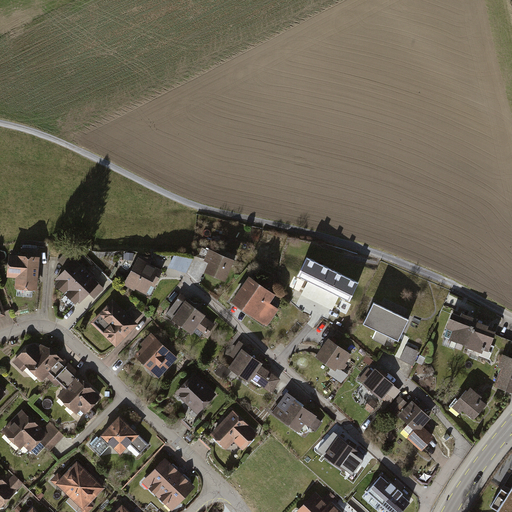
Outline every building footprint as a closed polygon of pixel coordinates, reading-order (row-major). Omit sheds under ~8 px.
[(69,289),(86,271),(73,258),(75,256),(68,250),(58,260),(67,269),(58,279),(59,280),(58,281),(67,289),(68,288),(69,289)] [(206,272),(224,279),(232,260),(210,251),(206,259),(210,261),(206,272)] [(35,288),(37,258),(10,256),(10,266),(13,266),(13,275),(18,276),(17,286),(35,288)] [(135,286),(145,292),(151,281),(154,283),(161,272),(149,265),(152,258),(140,256),(125,283),(134,288),(135,286)] [(298,275),(323,288),(332,270),(307,258),(298,275)] [(187,262),(175,261),(174,268),(186,269),(187,262)] [(358,283),(332,270),(323,288),(349,301),(358,283)] [(103,288),(86,271),(69,289),(70,290),(69,291),(78,300),(79,299),(80,300),(88,292),(94,298),(103,288)] [(274,296),(250,279),(234,301),(249,311),(252,307),(260,312),(257,317),(266,323),(276,310),(268,304),(274,296)] [(203,315),(186,302),(185,304),(178,299),(167,313),(191,332),(196,325),(206,333),(213,324),(202,316),(203,315)] [(111,325),(104,332),(116,344),(130,329),(129,328),(132,324),(126,318),(126,312),(123,312),(112,302),(101,314),(111,325)] [(409,319),(374,302),(363,324),(398,340),(409,319)] [(466,344),(475,321),(476,319),(458,313),(457,316),(452,314),(444,335),(466,344)] [(488,326),(475,321),(466,344),(466,346),(481,351),(480,355),(489,358),(494,346),(491,345),(495,333),(487,329),(488,326)] [(137,355),(153,370),(158,365),(163,370),(175,358),(170,353),(170,352),(154,337),(137,355)] [(349,354),(329,340),(317,356),(335,368),(340,360),(343,362),(349,354)] [(245,347),(240,343),(231,355),(237,359),(231,367),(248,380),(252,374),(264,383),(262,385),(271,391),(279,380),(270,374),(271,373),(259,364),(260,363),(248,354),(251,350),(246,346),(245,347)] [(406,346),(400,359),(413,365),(419,352),(406,346)] [(46,374),(52,381),(66,366),(48,348),(45,351),(41,347),(39,349),(36,347),(26,349),(19,357),(42,379),(46,374)] [(511,357),(507,356),(504,367),(497,385),(511,390),(511,357)] [(227,369),(221,364),(215,372),(221,377),(227,369)] [(60,396),(81,416),(99,397),(66,366),(52,381),(56,385),(60,381),(67,389),(60,396)] [(392,383),(375,370),(373,373),(368,368),(359,379),(381,397),(386,390),(389,393),(395,387),(391,384),(392,383)] [(193,375),(177,392),(198,411),(214,395),(193,375)] [(481,396),(471,388),(467,391),(466,390),(458,399),(456,398),(449,406),(459,414),(463,408),(474,417),(486,404),(479,398),(481,396)] [(295,398),(288,393),(274,412),(298,429),(304,421),(308,424),(314,416),(293,401),(295,398)] [(406,402),(400,397),(391,406),(398,410),(406,402)] [(377,405),(370,400),(365,406),(372,411),(377,405)] [(428,417),(412,403),(401,415),(409,423),(402,430),(421,447),(432,436),(420,426),(428,417)] [(42,431),(22,412),(4,430),(20,446),(24,442),(30,448),(43,435),(53,444),(63,434),(51,422),(42,431)] [(233,413),(214,434),(226,446),(234,437),(243,446),(255,434),(233,413)] [(111,443),(120,451),(129,442),(140,453),(149,444),(120,417),(100,437),(108,446),(111,443)] [(326,455),(344,468),(347,463),(356,470),(363,459),(355,453),(356,451),(339,439),(337,440),(331,436),(323,448),(329,452),(326,455)] [(150,486),(159,494),(179,473),(165,460),(147,479),(151,483),(151,485),(150,486)] [(58,482),(71,495),(90,475),(77,463),(58,482)] [(179,473),(159,494),(167,502),(167,501),(170,501),(174,505),(192,486),(179,473)] [(14,475),(9,482),(16,489),(22,483),(14,475)] [(102,487),(90,475),(71,495),(83,507),(102,487)] [(381,504),(395,489),(381,476),(367,491),(374,497),(369,503),(377,510),(381,504)] [(0,505),(13,491),(0,478),(0,505)] [(511,511),(511,486),(508,492),(501,488),(490,506),(500,511),(505,511),(506,510),(509,511),(511,511)] [(381,504),(390,511),(400,511),(410,502),(395,489),(381,504)] [(322,511),(328,507),(316,495),(308,504),(306,502),(300,509),(302,511),(322,511)]
